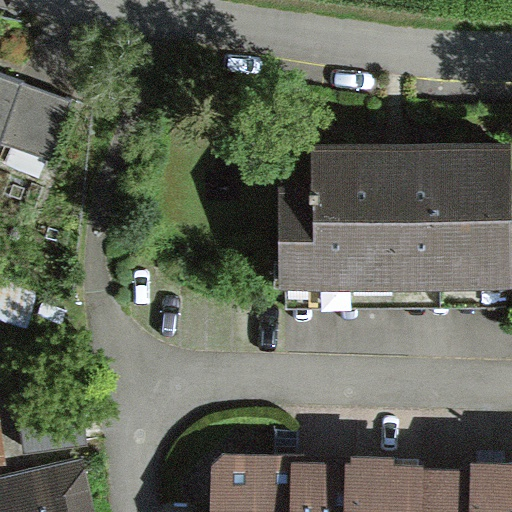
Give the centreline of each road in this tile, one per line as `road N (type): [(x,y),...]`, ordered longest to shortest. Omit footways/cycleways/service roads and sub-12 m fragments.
road 1 (residential): [(138,511),(130,367),(511,372)]
road 2 (residential): [(92,0),(337,42),(511,49)]
